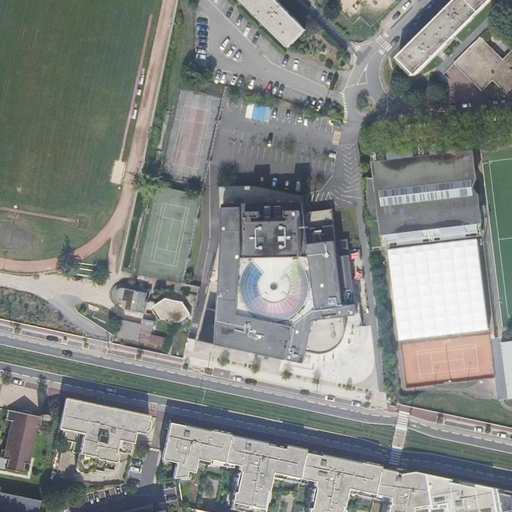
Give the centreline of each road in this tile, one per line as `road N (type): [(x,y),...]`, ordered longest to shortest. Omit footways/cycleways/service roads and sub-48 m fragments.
road 1 (primary): [(0,366),(511,475)]
road 2 (primary): [(511,447),(0,339)]
road 3 (unknown): [(164,402),(145,491),(97,511)]
road 4 (residential): [(379,113),(389,121),(511,112)]
